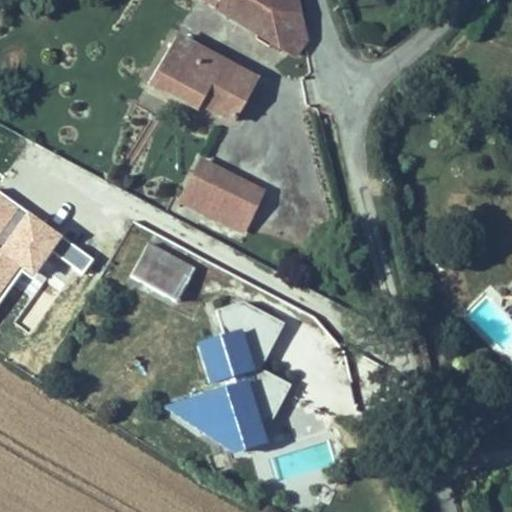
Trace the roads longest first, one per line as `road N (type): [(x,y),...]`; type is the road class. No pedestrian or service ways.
road 1 (tertiary): [(347,92),(358,165),(447,511)]
road 2 (tertiary): [(458,0),(391,66),(347,92)]
